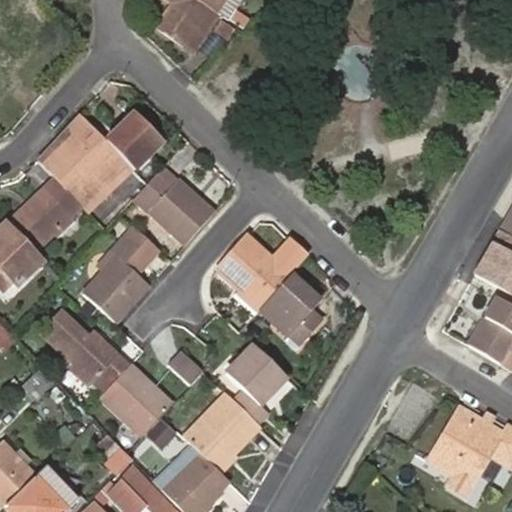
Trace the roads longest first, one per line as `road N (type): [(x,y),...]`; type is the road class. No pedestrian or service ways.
road 1 (residential): [(263,187),(116,44)]
road 2 (residential): [(406,311),(511,135)]
road 3 (residential): [(291,511),(392,339)]
road 4 (residential): [(406,311),(373,291),(263,187)]
road 5 (residential): [(263,187),(145,324)]
road 6 (residential): [(116,44),(23,151),(0,162)]
road 7 (residential): [(392,339),(511,410)]
